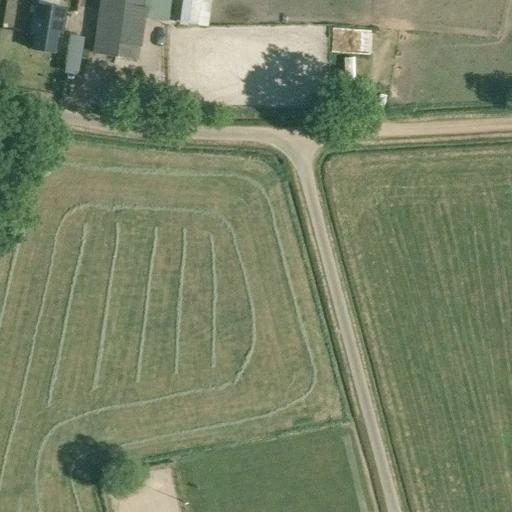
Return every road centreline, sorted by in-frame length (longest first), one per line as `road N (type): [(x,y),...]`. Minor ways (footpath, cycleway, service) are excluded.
road 1 (unclassified): [(400,511),(303,135),(147,133),(0,106)]
road 2 (track): [(303,135),(511,124)]
